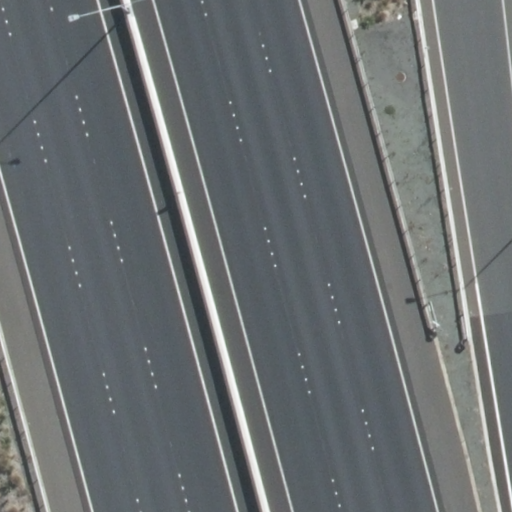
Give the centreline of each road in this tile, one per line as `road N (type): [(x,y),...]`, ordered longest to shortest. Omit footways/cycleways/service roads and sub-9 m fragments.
road 1 (motorway): [(168,511),(24,0)]
road 2 (motorway): [(204,0),(344,511)]
road 3 (motorway): [(467,0),(511,332)]
